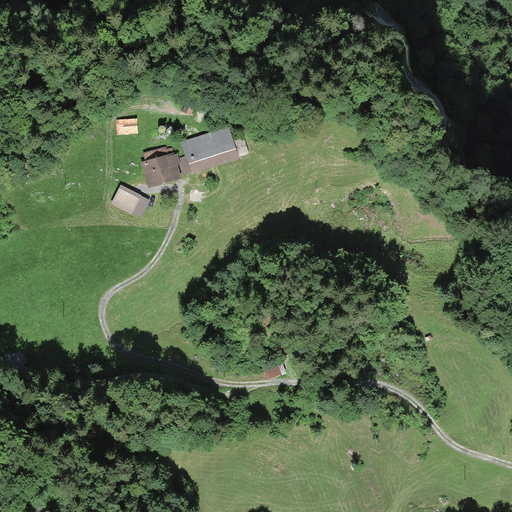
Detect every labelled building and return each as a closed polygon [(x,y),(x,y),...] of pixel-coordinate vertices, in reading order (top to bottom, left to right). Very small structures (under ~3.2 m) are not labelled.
[(184,109),(191,113),(195,105),(188,102),(184,109)] [(118,122),(119,133),(134,132),(133,121),(118,122)] [(184,173),(247,153),(243,138),(231,142),(227,129),(183,143),(187,156),(179,159),(184,173)] [(176,154),(168,157),(165,148),(144,154),(153,184),(179,176),(176,165),(179,164),(176,154)] [(120,189),(113,202),(131,212),(138,198),(120,189)]
